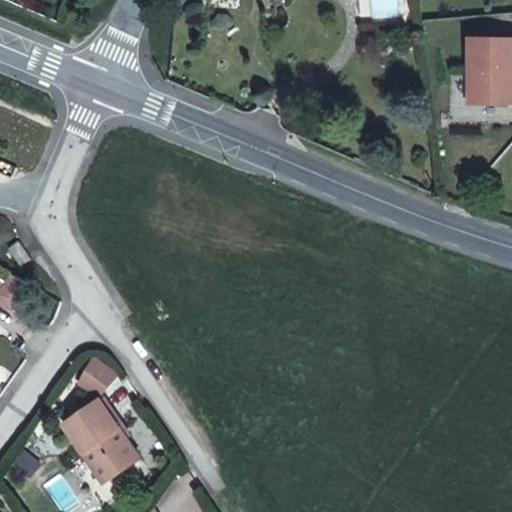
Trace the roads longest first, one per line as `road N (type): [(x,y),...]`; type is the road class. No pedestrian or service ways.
road 1 (secondary): [(511,247),(100,86)]
road 2 (residential): [(101,307),(224,487)]
road 3 (residential): [(101,307),(0,441)]
road 4 (residential): [(48,197),(54,234),(101,307)]
road 5 (residential): [(100,86),(48,197)]
